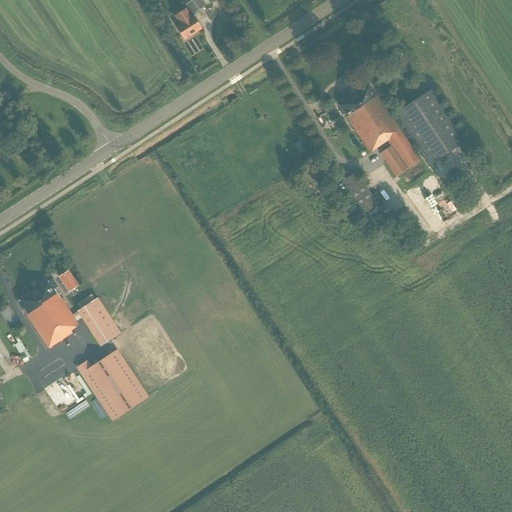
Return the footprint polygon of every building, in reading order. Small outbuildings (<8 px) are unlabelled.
[(191,0),(192,1),(186,5),(194,17),(200,13),(199,11),(206,6),(210,4),(207,0),(191,0)] [(192,18),(186,9),(175,16),(181,25),(177,27),(185,40),(202,29),(194,17),(192,18)] [(466,142),(432,90),(396,114),(391,117),(370,85),(339,106),(370,153),(388,141),(391,146),(380,154),(396,177),(420,161),(411,147),(416,144),(430,165),(466,142)] [(356,173),(341,183),(363,214),(377,204),(356,173)] [(439,204),(432,211),(441,219),(448,212),(439,204)] [(68,271),(59,277),(69,292),(78,286),(68,271)] [(74,318),(55,289),(58,287),(52,279),(18,302),(49,348),(72,333),(71,331),(79,325),(74,318)] [(101,347),(121,333),(98,298),(95,300),(92,295),(76,305),(80,310),(78,311),(101,347)] [(20,359),(28,357),(19,331),(12,333),(20,359)] [(0,366),(6,376),(17,369),(0,339),(0,366)] [(88,361),(77,368),(113,421),(148,397),(117,350),(92,367),(88,361)] [(79,403),(91,396),(71,364),(59,372),(79,403)]
